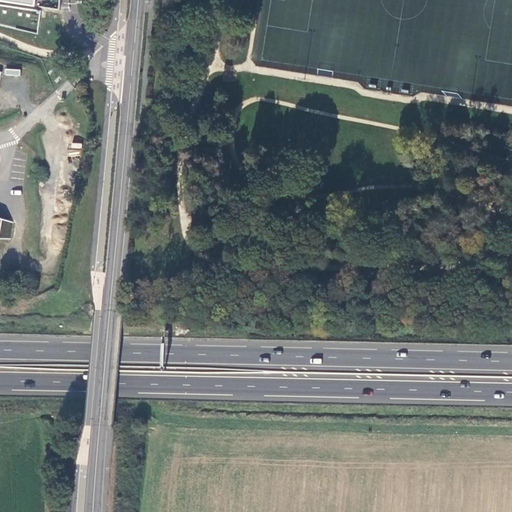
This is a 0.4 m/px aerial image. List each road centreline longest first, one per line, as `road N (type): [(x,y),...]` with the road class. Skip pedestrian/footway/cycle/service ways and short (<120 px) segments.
road 1 (secondary): [(92,511),(134,0)]
road 2 (trunk): [(511,362),(0,349)]
road 3 (trunk): [(0,381),(511,392)]
